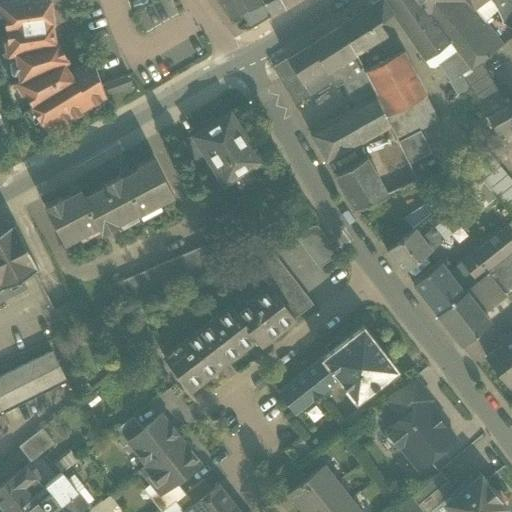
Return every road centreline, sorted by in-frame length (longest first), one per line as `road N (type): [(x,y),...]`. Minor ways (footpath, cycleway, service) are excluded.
road 1 (residential): [(276,511),(249,478),(249,440),(223,404),(376,275)]
road 2 (tertiary): [(5,192),(242,60)]
road 3 (residential): [(376,275),(299,167),(242,60)]
road 4 (residential): [(511,448),(376,275)]
road 5 (tertiary): [(242,60),(346,0)]
